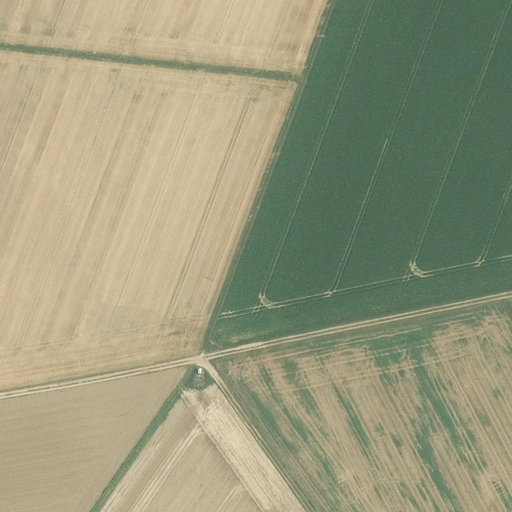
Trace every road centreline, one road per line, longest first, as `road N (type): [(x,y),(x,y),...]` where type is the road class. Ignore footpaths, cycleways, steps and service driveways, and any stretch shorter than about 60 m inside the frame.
road 1 (track): [(310,511),(202,359),(334,0)]
road 2 (track): [(511,297),(0,397)]
road 3 (track): [(0,45),(305,79)]
road 4 (track): [(198,360),(96,511)]
